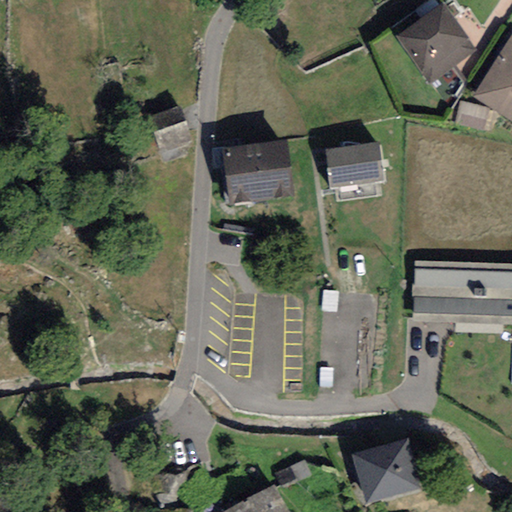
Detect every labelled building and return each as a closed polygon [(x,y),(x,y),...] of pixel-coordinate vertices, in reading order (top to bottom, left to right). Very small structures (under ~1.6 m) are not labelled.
[(445,7),(397,39),(429,85),(476,53),(445,7)] [(511,38),(473,102),(511,125),(511,38)] [(181,111),(147,122),(159,156),(192,145),(181,111)] [(286,146),(221,155),(229,212),(293,203),(286,146)] [(378,147),(326,153),(330,193),(383,187),(378,147)] [(511,271),(414,267),(412,323),(511,327),(511,271)] [(407,445),(352,460),(366,510),(420,495),(407,445)] [(303,462),(275,476),(282,491),(310,477),(303,462)] [(285,511),(275,492),(236,511),(285,511)]
